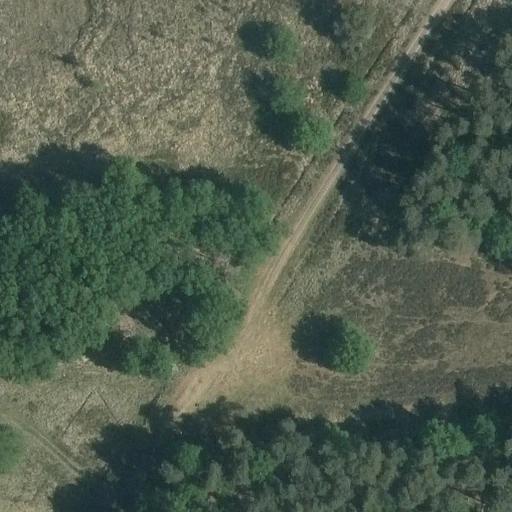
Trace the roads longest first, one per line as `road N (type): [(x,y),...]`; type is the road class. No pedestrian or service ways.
road 1 (track): [(451,0),(122,511)]
road 2 (track): [(0,412),(59,450),(118,511)]
